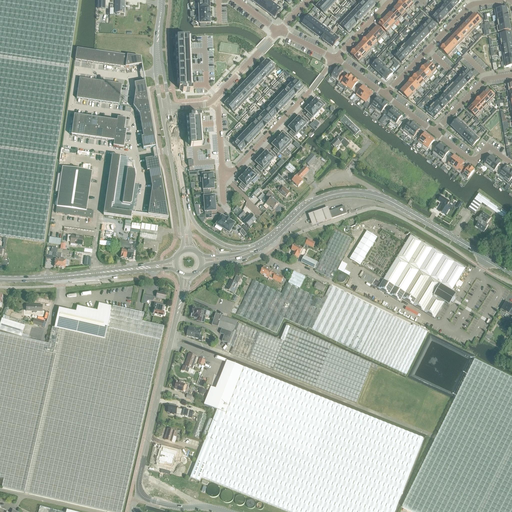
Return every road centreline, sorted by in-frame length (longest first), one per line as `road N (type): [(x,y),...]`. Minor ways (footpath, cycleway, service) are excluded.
road 1 (tertiary): [(141,494),(181,297)]
road 2 (residential): [(222,178),(335,58)]
road 3 (secondary): [(511,273),(374,196)]
road 4 (residential): [(384,94),(467,7),(500,0)]
road 5 (secondary): [(140,268),(0,280)]
road 6 (unknown): [(94,273),(101,161),(82,154)]
